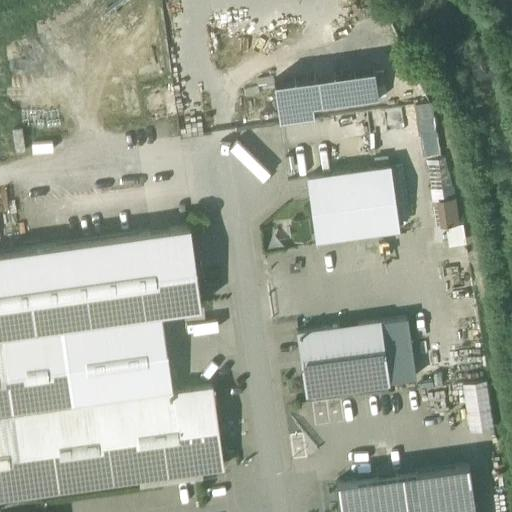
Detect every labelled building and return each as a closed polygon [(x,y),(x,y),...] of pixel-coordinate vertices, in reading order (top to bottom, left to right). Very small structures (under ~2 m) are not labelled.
[(373,65),(273,79),(278,109),(312,104),(312,106),(378,96),(373,65)] [(312,106),(312,104),(278,109),(280,123),(314,118),(312,106)] [(389,164),(308,175),(308,176),(316,237),(397,225),(389,164)] [(200,224),(0,250),(0,496),(228,466),(225,439),(229,439),(228,428),(223,428),(218,385),(80,403),(70,326),(211,307),(200,224)] [(387,322),(304,333),(312,394),(395,383),(387,322)] [(475,511),(469,465),(335,482),(339,511),(475,511)]
